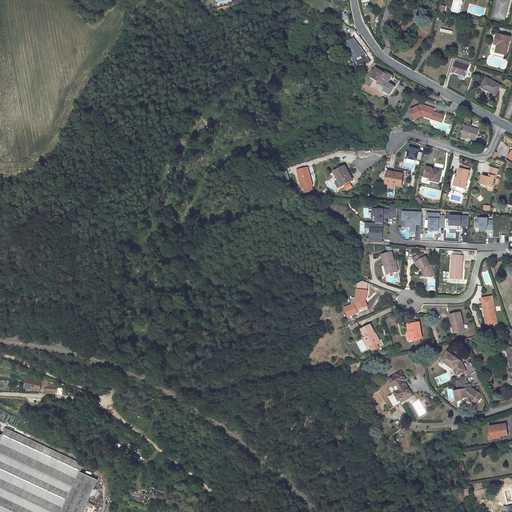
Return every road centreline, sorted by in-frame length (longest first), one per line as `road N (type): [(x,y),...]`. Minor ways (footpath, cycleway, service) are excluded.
road 1 (residential): [(502,122),(377,52),(353,0)]
road 2 (residential): [(502,122),(485,154),(398,130),(392,146)]
road 3 (residential): [(511,255),(477,257),(463,297),(409,300)]
